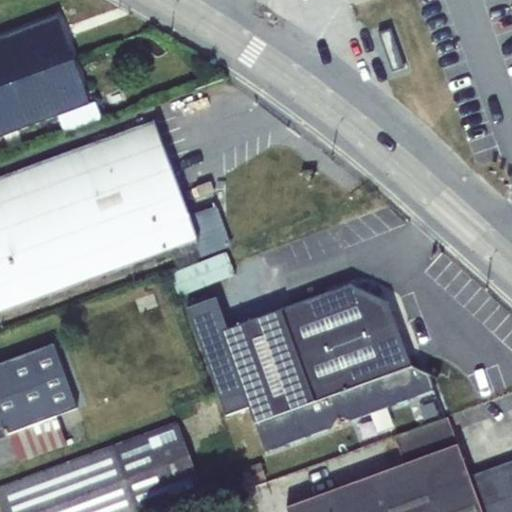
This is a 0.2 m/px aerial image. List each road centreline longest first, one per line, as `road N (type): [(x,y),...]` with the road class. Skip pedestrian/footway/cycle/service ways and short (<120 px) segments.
road 1 (tertiary): [(186,0),(387,123),(511,241)]
road 2 (unknown): [(511,154),(458,0)]
